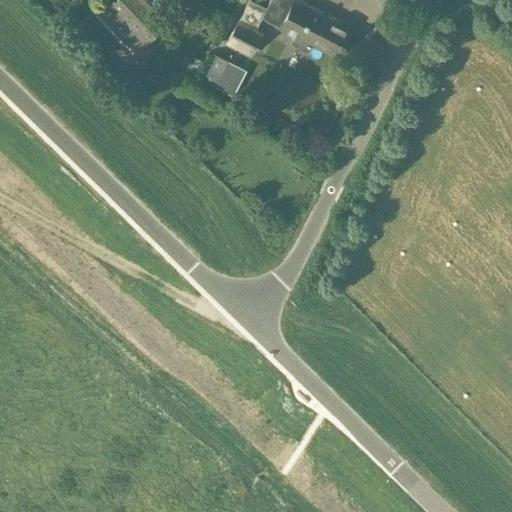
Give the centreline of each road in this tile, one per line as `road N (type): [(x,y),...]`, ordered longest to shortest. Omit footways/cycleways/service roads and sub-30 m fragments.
road 1 (residential): [(256,328),(424,0)]
road 2 (unclassified): [(256,328),(0,78)]
road 3 (track): [(0,205),(207,309),(227,315),(234,307)]
road 4 (unclassified): [(441,511),(256,328)]
